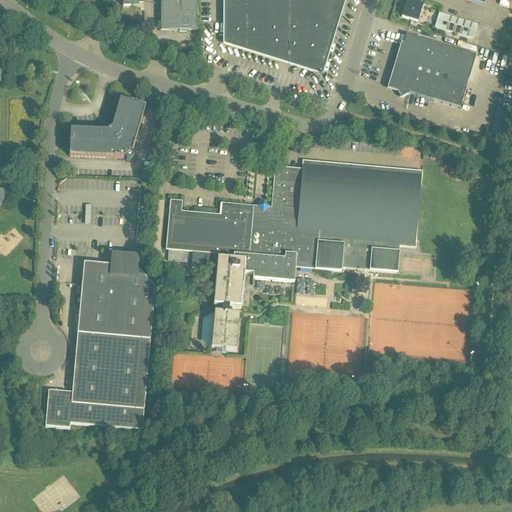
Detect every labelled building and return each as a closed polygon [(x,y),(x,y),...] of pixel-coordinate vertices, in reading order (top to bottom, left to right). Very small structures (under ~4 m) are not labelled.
[(138,8),(137,0),(122,0),(122,8),(138,8)] [(160,0),(160,31),(196,31),(196,0),(160,0)] [(224,0),(225,45),(317,73),(318,69),(322,70),(343,0),(224,0)] [(418,23),(423,4),(409,0),(406,0),(401,18),(418,23)] [(473,40),(477,26),(439,14),(435,28),(473,40)] [(390,89),(400,92),(402,96),(399,98),(407,94),(459,110),(475,57),(406,36),(390,89)] [(125,157),(128,154),(131,155),(145,109),(120,101),(112,129),(106,133),(70,132),(69,158),(125,160),(125,157)] [(166,251),(169,251),(168,262),(187,264),(188,253),(192,253),(191,270),(202,271),(212,262),(217,263),(213,307),(222,308),(222,314),(214,314),(202,320),(200,342),(211,351),(236,353),(239,316),(228,315),(229,309),(241,310),(244,274),(253,275),(252,280),(293,284),(295,266),(315,268),(314,271),(341,273),(341,270),(346,270),(334,207),(325,164),(302,162),(301,173),(276,171),(273,209),(269,209),(265,204),(262,206),(258,209),(257,208),(257,210),(221,207),(221,217),(180,214),(181,203),(170,202),(166,251)] [(422,173),(325,164),(334,207),(346,270),(397,275),(399,248),(415,249),(422,173)] [(154,182),(154,168),(146,168),(142,172),(141,181),(154,182)] [(70,431),(70,426),(142,432),(154,292),(138,273),(139,258),(131,258),(118,256),(112,256),(110,268),(83,265),(72,395),(48,393),(45,428),(70,431)]
